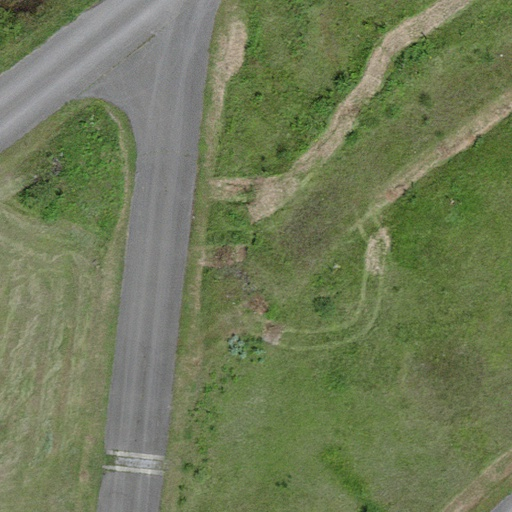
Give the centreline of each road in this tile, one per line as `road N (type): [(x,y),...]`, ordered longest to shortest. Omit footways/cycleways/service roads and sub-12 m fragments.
road 1 (track): [(131,511),(174,0)]
road 2 (track): [(150,0),(0,118)]
